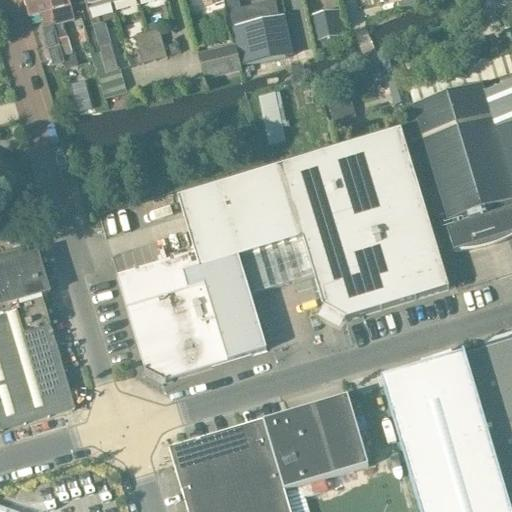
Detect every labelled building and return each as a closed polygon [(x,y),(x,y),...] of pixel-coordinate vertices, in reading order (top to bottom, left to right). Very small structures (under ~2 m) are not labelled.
[(52,61),(62,58),(45,0),(22,0),(28,20),(40,17),(43,30),(52,28),(56,42),(47,44),(52,61)] [(45,0),(62,58),(71,56),(63,26),(74,22),(70,9),(67,0),(45,0)] [(89,12),(112,6),(112,5),(110,0),(83,0),(87,13),(89,12)] [(238,0),(227,0),(224,1),(230,29),(233,29),(241,68),(292,57),(283,18),(278,19),(275,3),(240,10),(238,0)] [(417,0),(415,0),(398,5),(399,12),(419,6),(417,0)] [(310,17),(315,42),(327,39),(328,41),(344,38),(338,11),(310,17)] [(147,35),(154,63),(167,59),(161,38),(160,38),(159,31),(147,35)] [(511,55),(476,66),(482,85),(511,75),(511,33),(506,36),(511,55)] [(140,58),(142,66),(154,63),(147,35),(134,39),(140,58)] [(109,39),(96,43),(98,49),(110,45),(109,39)] [(488,54),(484,40),(447,50),(450,64),(488,54)] [(100,55),(106,77),(118,73),(116,65),(110,45),(98,49),(100,55)] [(234,47),(199,56),(205,80),(240,71),(234,47)] [(71,56),(62,58),(64,65),(65,70),(78,67),(74,55),(71,56)] [(413,107),(401,111),(411,143),(422,139),(448,222),(452,221),(454,230),(446,232),(453,256),(460,254),(469,254),(477,253),(486,251),(494,248),(502,245),(510,241),(511,239),(511,186),(484,95),(482,85),(476,66),(407,88),(413,107)] [(74,99),(87,96),(84,84),(71,87),(74,99)] [(511,86),(484,95),(511,186),(511,86)] [(274,95),(259,98),(269,146),(285,143),(282,130),(287,129),(279,95),(274,96),(274,95)] [(349,101),(328,107),(335,128),(356,121),(349,101)] [(265,168),(176,195),(194,256),(236,243),(241,259),(302,241),(313,276),(323,308),(325,309),(343,319),(345,320),(347,321),(448,290),(447,286),(399,128),(265,168)] [(118,279),(117,279),(145,371),(165,382),(168,383),(269,352),(252,295),(250,291),(241,259),(236,243),(194,256),(118,279)] [(0,433),(73,413),(40,299),(47,296),(35,256),(28,258),(25,249),(0,256),(0,433)] [(484,359),(465,364),(509,511),(511,511),(511,350),(486,358),(484,359)] [(453,368),(394,385),(431,511),(509,511),(465,364),(456,367),(455,367),(453,368)] [(313,409),(334,479),(367,469),(347,399),(313,409)] [(262,424),(283,494),(334,479),(313,409),(262,424)] [(262,424),(169,452),(186,511),(288,511),(283,494),(262,424)]
